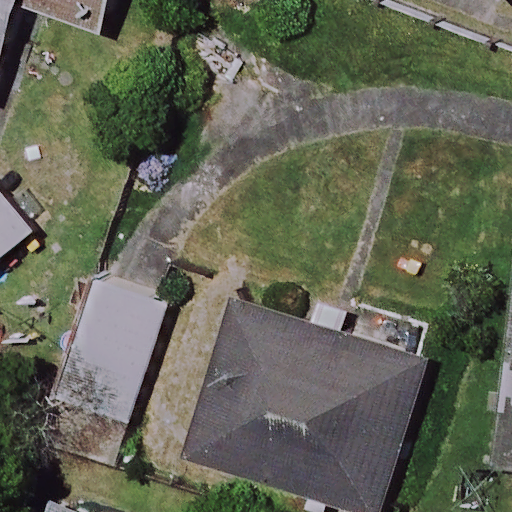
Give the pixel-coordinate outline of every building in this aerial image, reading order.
[(127,0),(0,0),(0,92),(4,94),(35,2),(117,29),(127,0)] [(0,266),(46,228),(0,174),(0,266)] [(176,299),(102,275),(49,441),(123,465),(176,299)] [(436,355),(246,297),(199,451),(389,509),(436,355)] [(511,464),(511,341),(499,463),(511,464)] [(106,511),(55,498),(51,511),(106,511)]
